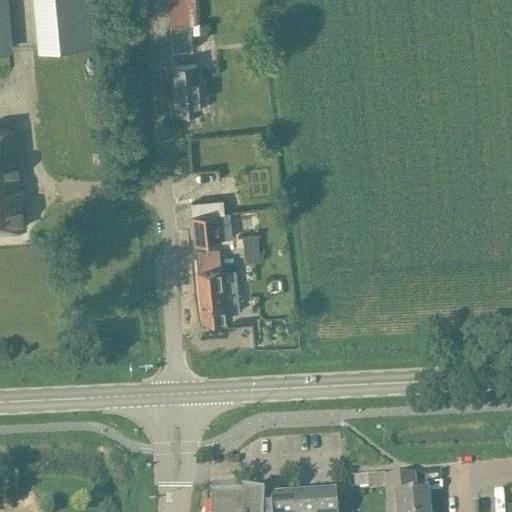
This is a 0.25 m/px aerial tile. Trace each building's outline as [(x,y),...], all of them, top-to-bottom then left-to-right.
[(0,0),(0,49),(16,48),(11,0),(0,0)] [(94,0),(34,0),(38,50),(98,45),(94,0)] [(215,68),(215,58),(217,58),(214,30),(176,33),(178,62),(188,61),(189,71),(187,71),(189,95),(210,93),(211,109),(241,106),(240,90),(248,89),(246,66),(215,68)] [(0,228),(26,227),(16,129),(0,130),(0,228)] [(225,212),(195,216),(198,244),(228,240),(225,212)] [(204,322),(227,320),(220,250),(197,253),(204,322)] [(400,501),(400,511),(431,511),(430,498),(417,499),(416,487),(415,478),(391,480),(392,489),(391,489),(393,501),(400,501)] [(338,511),(337,496),(316,497),(316,511),(338,511)] [(316,511),(316,497),(294,499),(294,511),(316,511)] [(273,511),(272,500),(264,501),(244,498),(244,502),(215,504),(214,511),(273,511)] [(272,500),(273,511),(294,511),(294,499),(272,500)]
